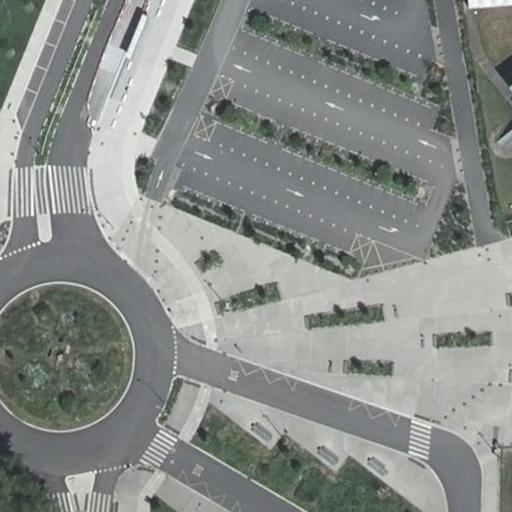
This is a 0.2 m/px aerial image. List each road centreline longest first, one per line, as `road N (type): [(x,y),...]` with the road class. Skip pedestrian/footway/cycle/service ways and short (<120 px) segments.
road 1 (residential): [(86,0),(37,123),(25,242),(15,264)]
road 2 (residential): [(100,259),(80,213),(76,141),(127,0)]
road 3 (residential): [(102,442),(139,409),(160,339),(141,295),(100,259)]
